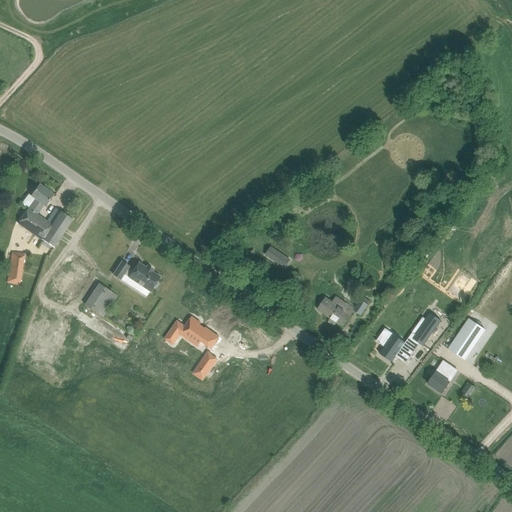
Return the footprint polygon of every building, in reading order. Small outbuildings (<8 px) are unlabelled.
[(54,248),(57,243),(73,220),(56,208),(47,222),(34,213),(41,204),(45,206),(54,195),(39,184),(31,196),(35,199),(18,224),(54,248)] [(12,252),(8,281),(21,282),(26,254),(12,252)] [(69,256),(68,257),(45,292),(63,305),(68,298),(70,300),(90,271),(69,256)] [(122,262),(113,275),(120,279),(124,274),(150,292),(160,277),(152,272),(153,270),(147,266),(146,268),(138,263),(133,272),(128,268),(129,267),(122,262)] [(99,284),(93,292),(85,305),(84,307),(87,309),(89,307),(103,317),(117,296),(99,284)] [(318,310),(325,314),(331,319),(329,321),(335,325),(337,322),(343,327),(349,318),(355,309),(337,296),(333,302),(326,297),(318,310)] [(355,310),(363,315),(372,301),(364,296),(355,310)] [(61,369),(75,329),(77,322),(39,308),(22,355),(44,364),(54,367),(54,366),(61,369)] [(388,359),(392,361),(391,362),(392,362),(396,356),(405,363),(406,364),(421,344),(423,346),(441,321),(441,320),(440,321),(430,314),(431,313),(430,313),(425,319),(424,322),(428,325),(423,332),(419,329),(415,334),(413,333),(407,340),(405,342),(387,330),(385,329),(376,341),(378,342),(385,347),(380,354),(381,353),(386,357),(386,358),(388,359)] [(177,321),(165,339),(167,340),(168,339),(174,344),(177,339),(181,334),(184,329),(195,337),(191,342),(192,342),(198,346),(201,342),(209,347),(211,344),(213,345),(213,346),(219,337),(206,328),(205,329),(200,325),(201,323),(192,317),(185,326),(177,321)] [(469,319),(449,349),(465,360),(485,330),(469,319)] [(208,352),(200,364),(204,366),(201,371),(203,372),(204,372),(206,374),(206,375),(217,360),(211,355),(212,354),(208,352)] [(442,394),(448,386),(457,371),(443,362),(428,384),(442,394)]
